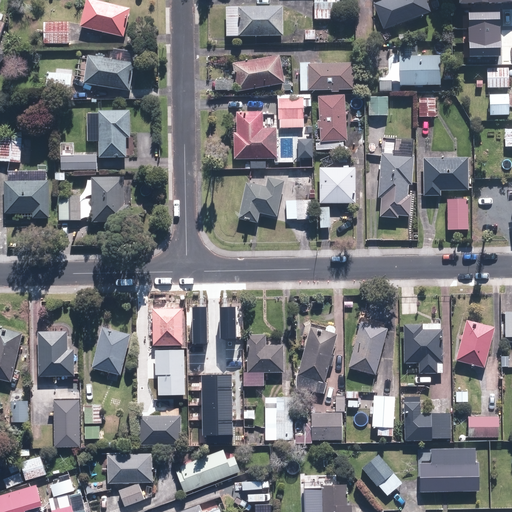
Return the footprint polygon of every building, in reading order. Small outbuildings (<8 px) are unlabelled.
[(97,0),(90,0),(84,26),(126,36),(133,8),(97,0)] [(317,0),(317,18),(336,19),(336,0),(317,0)] [(371,7),(381,32),(427,15),(421,0),(379,0),(381,4),(371,7)] [(502,56),(500,8),(469,9),(470,57),(502,56)] [(237,9),(237,38),(280,38),(280,9),(237,9)] [(69,22),(44,23),(44,44),(69,43),(69,22)] [(92,56),(87,82),(133,90),(137,63),(92,56)] [(400,56),(401,84),(439,84),(439,56),(400,56)] [(231,66),(235,94),(282,85),(277,58),(231,66)] [(350,66),(306,66),(306,92),(351,91),(350,66)] [(488,68),(488,87),(509,87),(509,68),(488,68)] [(76,73),(49,72),(49,91),(75,92),(76,73)] [(282,127),(307,128),(307,106),(315,106),(315,95),(282,94),(282,127)] [(509,95),(490,95),(491,115),(509,114),(509,95)] [(341,97),(316,99),(319,144),(344,142),(341,97)] [(371,97),(371,115),(388,115),(388,97),(371,97)] [(420,97),(419,115),(438,116),(439,98),(420,97)] [(132,110),(102,111),(103,156),(129,155),(129,136),(132,136),(132,110)] [(232,135),(232,161),(274,161),(274,130),(260,130),(260,114),(235,114),(235,135),(232,135)] [(26,134),(5,132),(3,159),(24,161),(26,134)] [(63,153),(63,171),(99,172),(99,154),(63,153)] [(411,159),(379,156),(375,199),(380,199),(378,218),(395,220),(395,217),(406,218),(408,198),(404,198),(405,186),(408,186),(411,159)] [(464,160),(422,161),(422,197),(438,197),(437,192),(464,191),(464,160)] [(317,171),(317,205),(352,205),(353,171),(317,171)] [(127,177),(96,177),(96,220),(132,220),(132,205),(127,205),(127,177)] [(52,180),(8,181),(9,213),(37,212),(37,216),(52,215),(52,180)] [(256,215),(274,219),(281,184),(265,180),(264,189),(243,185),(236,221),(255,224),(256,215)] [(287,199),(287,218),(315,218),(314,198),(287,199)] [(465,202),(445,202),(445,231),(465,231),(465,202)] [(322,226),(333,226),(333,206),(322,206),(322,226)] [(220,307),(221,338),(236,337),(234,307),(220,307)] [(192,308),(193,345),(207,344),(206,308),(192,308)] [(153,309),(153,345),(182,345),(182,309),(153,309)] [(497,325),(469,318),(459,358),(487,365),(497,325)] [(389,327),(364,320),(353,365),(378,371),(389,327)] [(425,323),(407,323),(408,360),(422,360),(422,370),(445,370),(445,327),(442,327),(442,322),(425,322),(425,323)] [(24,331),(0,325),(0,376),(13,379),(24,331)] [(132,333),(105,326),(96,365),(123,372),(132,333)] [(340,333),(314,326),(302,372),(328,379),(340,333)] [(70,330),(42,330),(43,374),(77,373),(76,348),(70,349),(70,330)] [(247,371),(247,384),(266,384),(266,370),(286,370),(285,343),(268,344),(268,334),(250,335),(251,371),(247,371)] [(184,349),(155,350),(155,375),(159,375),(160,395),(185,394),(184,349)] [(202,375),(203,435),(232,435),(231,374),(202,375)] [(348,389),(348,398),(350,398),(350,403),(353,403),(353,405),(360,405),(360,389),(348,389)] [(395,434),(397,395),(378,394),(376,424),(382,425),(381,433),(395,434)] [(295,438),(294,396),(279,396),(280,438),(295,438)] [(82,398),(58,398),(58,444),(82,444),(82,398)] [(29,400),(14,400),(14,418),(30,418),(29,400)] [(407,402),(408,438),(454,437),(453,412),(424,413),(423,401),(407,402)] [(103,403),(87,403),(87,437),(103,437),(103,403)] [(315,412),(315,438),(343,438),(342,412),(315,412)] [(141,416),(141,445),(180,445),(180,416),(141,416)] [(472,416),(472,435),(500,435),(500,416),(472,416)] [(424,462),(424,489),(481,488),(481,461),(478,461),(477,447),(435,448),(436,462),(424,462)] [(180,469),(189,490),(242,470),(236,455),(230,458),(227,449),(184,465),(185,467),(180,469)] [(111,453),(112,480),(154,479),(154,453),(111,453)] [(42,454),(20,461),(23,470),(6,476),(10,486),(48,473),(42,454)] [(404,481),(381,454),(366,467),(380,484),(381,483),(390,493),(404,481)] [(122,488),(127,504),(146,498),(141,482),(122,488)] [(349,482),(325,483),(325,511),(354,511),(354,503),(350,503),(349,482)] [(39,483),(0,494),(0,511),(29,511),(28,508),(45,503),(39,483)] [(255,483),(255,495),(273,495),(273,484),(255,483)] [(72,493),(52,497),(55,511),(87,511),(83,492),(72,495),(72,493)] [(205,511),(202,503),(177,511),(223,511),(222,507),(208,511),(205,511)] [(272,511),(273,503),(258,504),(257,511),(272,511)]
